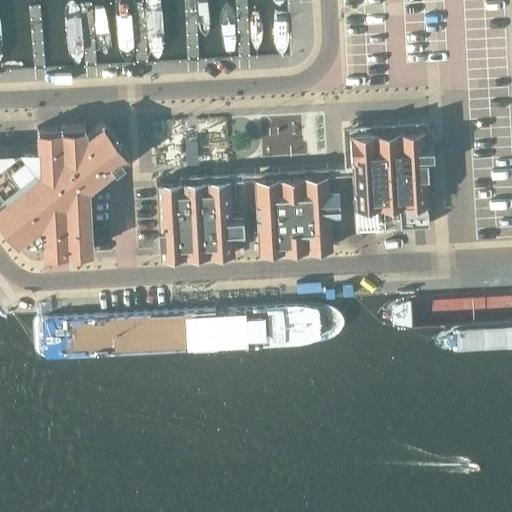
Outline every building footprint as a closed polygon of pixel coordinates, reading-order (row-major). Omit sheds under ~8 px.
[(36,126),(37,145),(38,159),(0,160),(0,213),(27,248),(39,238),(42,238),(42,252),(91,249),(87,184),(113,164),(114,165),(123,159),(122,157),(127,153),(114,136),(102,120),(85,133),(84,124),(36,126)] [(354,228),(428,224),(425,163),(433,163),(432,142),(424,143),(423,126),(349,130),(351,171),(354,228)] [(0,160),(38,159),(37,145),(0,146),(0,160)] [(184,180),(155,181),(159,255),(233,251),(233,245),(232,234),(242,233),(243,233),(242,212),(231,212),(229,177),(201,179),(200,171),(183,172),(184,180)] [(328,188),(327,172),(290,174),(253,176),(257,250),(294,248),(331,246),(330,213),(338,212),(338,213),(339,213),(337,187),(336,187),(336,188),(328,188)] [(233,245),(242,244),(242,233),(232,234),(233,245)] [(511,289),(5,315),(8,383),(511,357),(511,289)]
